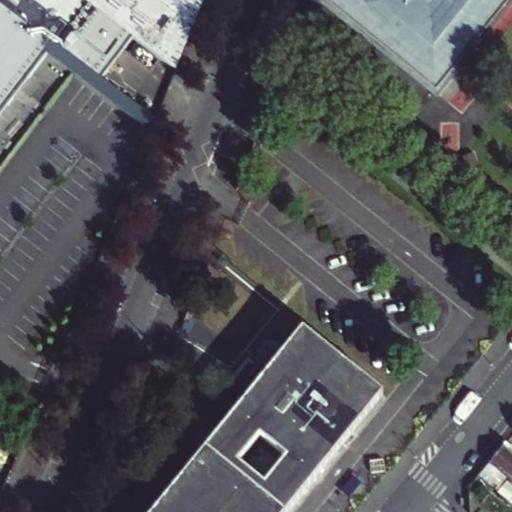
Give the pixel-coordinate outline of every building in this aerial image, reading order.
[(0,0),(0,115),(46,55),(73,73),(150,133),(156,119),(104,79),(133,38),(176,73),(205,0),(0,0)] [(511,0),(431,0),(430,1),(428,0),(325,0),(437,91),(511,0)] [(296,72),(285,68),(276,90),(287,94),(296,72)] [(154,511),(286,511),(383,394),(304,329),(269,372),(261,365),(238,394),(246,400),(154,511)] [(511,451),(504,444),(488,463),(511,482),(511,451)]
